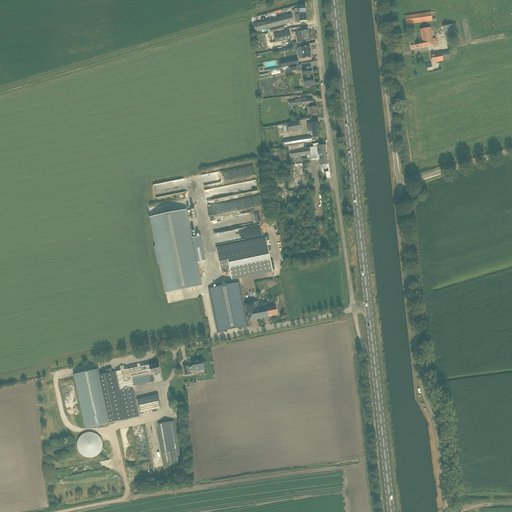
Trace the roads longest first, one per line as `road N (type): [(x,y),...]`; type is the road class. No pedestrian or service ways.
road 1 (unclassified): [(444,511),(396,183)]
road 2 (unclassified): [(354,310),(315,0)]
road 3 (primary): [(369,308),(333,0)]
road 4 (track): [(291,0),(0,90)]
road 5 (unclassified): [(153,352),(354,310)]
road 6 (primary): [(391,511),(369,308)]
road 7 (unclassified): [(396,183),(377,0)]
road 8 (track): [(63,511),(129,496),(110,428)]
road 9 (unclassified): [(396,183),(511,148)]
